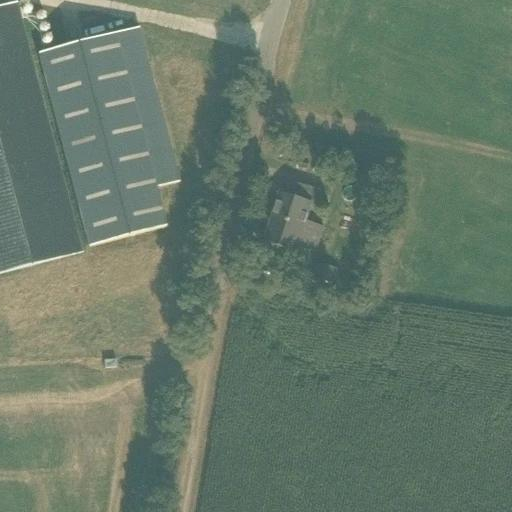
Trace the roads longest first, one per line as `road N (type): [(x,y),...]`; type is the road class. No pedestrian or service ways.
road 1 (unclassified): [(211,290),(280,0)]
road 2 (track): [(177,511),(211,290)]
road 3 (unknown): [(270,34),(69,0)]
